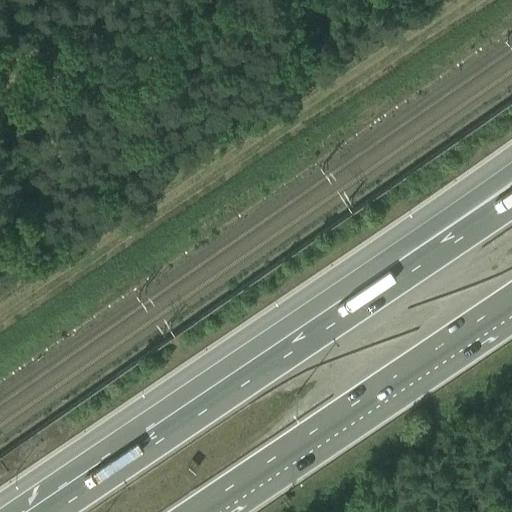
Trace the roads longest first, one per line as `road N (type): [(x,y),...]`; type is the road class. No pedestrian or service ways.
road 1 (track): [(469,0),(0,318)]
road 2 (motorway): [(511,201),(51,511)]
road 3 (motorway): [(198,511),(511,300)]
